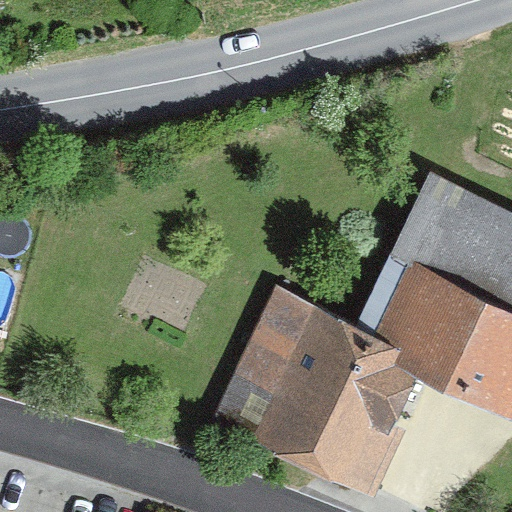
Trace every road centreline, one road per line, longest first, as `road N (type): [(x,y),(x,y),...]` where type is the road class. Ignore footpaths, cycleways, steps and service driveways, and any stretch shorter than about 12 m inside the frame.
road 1 (secondary): [(0,102),(478,0)]
road 2 (unclassified): [(269,511),(0,428)]
